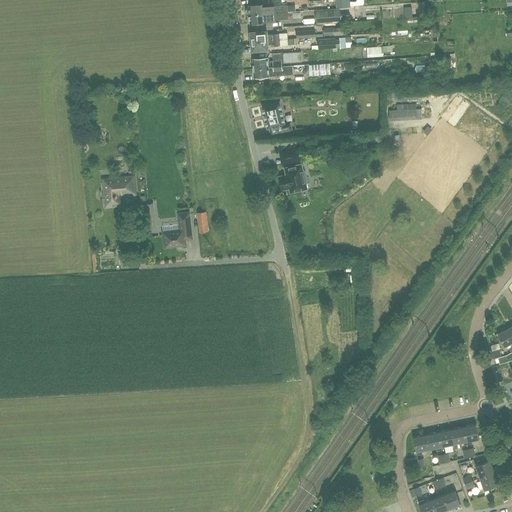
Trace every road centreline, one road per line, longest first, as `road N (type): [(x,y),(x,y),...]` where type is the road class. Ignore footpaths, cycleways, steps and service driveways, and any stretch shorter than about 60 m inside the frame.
road 1 (track): [(282,258),(307,427),(293,468),(263,511)]
road 2 (unclassified): [(282,258),(238,80),(229,0)]
road 3 (residential): [(409,511),(399,429),(490,406)]
road 4 (residential): [(490,406),(473,332),(481,305),(511,266)]
